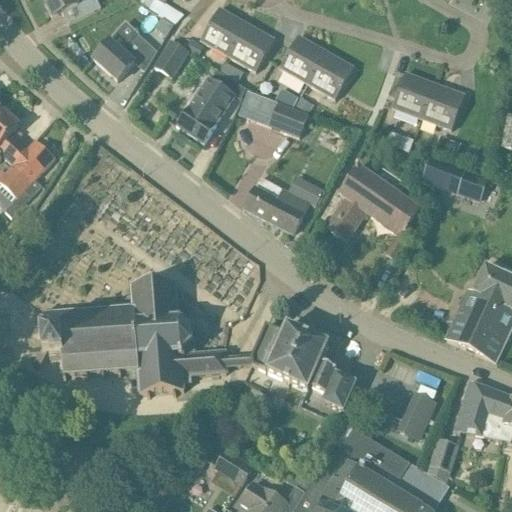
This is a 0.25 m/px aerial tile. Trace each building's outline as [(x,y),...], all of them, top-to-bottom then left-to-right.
[(41,0),(52,21),(71,12),(77,23),(100,11),(94,0),(41,0)] [(148,10),(154,0),(140,0),(138,4),(148,10)] [(200,44),(228,60),(247,28),(219,12),(200,44)] [(166,28),(155,24),(150,35),(161,39),(166,28)] [(247,28),(228,60),(256,76),(275,43),(247,28)] [(138,39),(123,56),(110,44),(93,63),(118,85),(134,66),(145,75),(157,55),(138,39)] [(188,40),(182,49),(198,59),(203,49),(188,40)] [(280,72),(308,88),(326,55),(298,40),(280,72)] [(172,84),(189,57),(186,55),(172,46),(155,73),(172,84)] [(354,71),(326,55),(308,88),(335,104),(354,71)] [(229,83),(235,72),(225,67),(219,76),(229,83)] [(176,130),(204,148),(216,130),(215,130),(235,99),(241,103),(245,94),(217,75),(211,84),(209,82),(190,111),(189,111),(176,130)] [(392,111),(422,123),(435,87),(405,76),(392,111)] [(465,99),(435,87),(422,123),(452,134),(465,99)] [(283,105),(294,111),(298,104),(287,98),(283,105)] [(262,101),(253,125),(299,142),(308,119),(262,101)] [(297,110),(307,117),(312,108),(302,102),(297,110)] [(0,111),(0,158),(1,157),(13,169),(30,151),(13,136),(20,129),(0,111)] [(511,117),(507,117),(506,122),(504,121),(498,152),(511,154),(511,117)] [(397,152),(409,156),(413,145),(402,140),(397,152)] [(440,141),(435,153),(455,160),(460,148),(440,141)] [(55,162),(36,144),(30,151),(13,169),(0,183),(0,186),(17,202),(25,194),(32,201),(42,189),(35,183),(55,162)] [(422,186),(457,199),(458,198),(480,206),(489,182),(467,174),(431,161),(422,186)] [(400,195),(376,178),(374,181),(358,170),(339,199),(346,203),(326,232),(347,245),(366,217),(399,239),(386,259),(396,266),(409,246),(402,241),(421,213),(398,198),(400,195)] [(324,194),(296,180),(288,196),(261,182),(244,213),(294,237),(309,207),(316,210),(324,194)] [(511,280),(486,268),(473,294),(469,292),(456,318),(457,319),(445,342),(495,366),(511,330),(511,280)] [(227,370),(250,369),(250,367),(248,367),(247,362),(250,362),(249,360),(226,361),(225,355),(195,357),(195,349),(196,346),(192,345),(191,334),(194,332),(193,329),(190,331),(181,323),(182,320),(178,319),(176,286),(131,289),(132,308),(43,315),(44,335),(34,329),(30,336),(43,342),(44,357),(32,365),(37,372),(49,361),(65,361),(66,365),(63,366),(64,384),(130,379),(130,383),(138,383),(139,398),(184,395),(184,388),(192,387),(191,380),(227,377),(227,370)] [(322,406),(344,416),(357,386),(335,376),(337,373),(321,366),(329,348),(287,329),(283,336),(266,329),(252,360),(249,360),(250,362),(247,362),(248,367),(250,367),(250,369),(308,394),(310,390),(326,397),(322,406)] [(511,400),(471,385),(455,434),(511,445),(511,441),(511,400)] [(412,391),(400,436),(425,443),(437,398),(412,391)] [(436,511),(451,490),(354,432),(345,446),(343,445),(325,475),(321,472),(296,511),(436,511)] [(460,449),(437,443),(429,471),(452,478),(460,449)] [(254,471),(226,454),(214,473),(242,490),(254,471)] [(306,494),(312,484),(290,471),(284,482),(306,494)] [(264,492),(254,486),(241,506),(249,511),(283,511),(284,511),(295,511),(306,496),(296,489),(286,505),(265,491),(264,492)]
